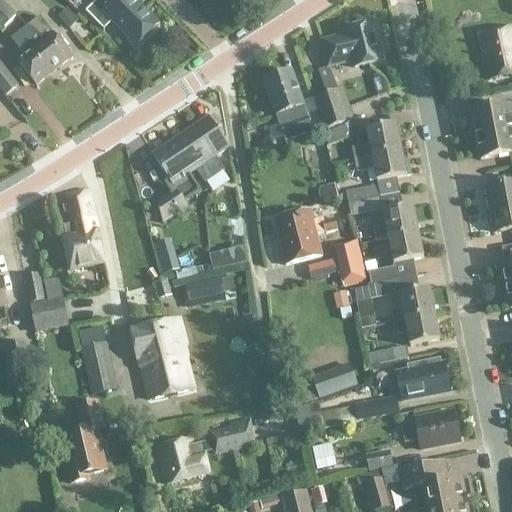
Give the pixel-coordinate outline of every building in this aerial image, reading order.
[(17,16),(0,0),(0,30),(1,32),(17,16)] [(96,24),(105,16),(137,49),(159,27),(132,0),(118,0),(112,6),(106,0),(101,0),(87,14),(96,24)] [(58,19),(67,28),(76,19),(68,10),(58,19)] [(41,19),(25,32),(57,72),(73,59),(41,19)] [(330,68),(354,62),(356,69),(385,62),(376,25),(347,32),(348,37),(324,43),(330,68)] [(511,29),(481,36),(484,53),(489,81),(511,76),(511,29)] [(57,72),(25,32),(13,41),(26,57),(19,63),(38,87),(57,72)] [(0,88),(7,98),(20,87),(0,62),(0,88)] [(313,133),(304,109),(305,109),(292,74),(266,84),(278,118),(276,119),(285,143),(313,133)] [(326,131),(350,123),(340,90),(315,98),(326,131)] [(477,138),(511,130),(511,106),(510,107),(472,114),(477,138)] [(210,121),(210,120),(154,158),(171,182),(165,186),(172,195),(158,204),(164,226),(190,209),(186,204),(202,194),(190,177),(230,150),(217,131),(222,128),(215,117),(210,121)] [(368,132),(371,147),(352,151),(354,162),(403,152),(398,126),(368,132)] [(353,138),(348,127),(325,137),(329,148),(353,138)] [(511,130),(477,138),(481,162),(511,155),(511,130)] [(379,184),(409,178),(413,177),(409,161),(405,162),(403,152),(354,162),(357,175),(376,172),(379,184)] [(511,186),(487,191),(491,213),(511,208),(511,186)] [(347,194),(349,206),(355,205),(381,200),(378,187),(347,194)] [(88,193),(68,198),(67,199),(69,207),(63,208),(66,216),(71,215),(74,225),(95,219),(88,193)] [(349,206),(352,219),(383,212),(381,200),(355,205),(349,206)] [(511,231),(511,208),(491,213),(496,235),(511,231)] [(385,215),(387,228),(380,229),(382,242),(390,241),(420,234),(415,209),(385,215)] [(324,219),(314,222),(312,211),(275,221),(287,267),(324,258),(318,236),(327,233),(327,235),(338,232),(335,220),(325,223),(324,219)] [(95,219),(74,225),(74,227),(66,229),(69,241),(64,242),(72,274),(104,266),(101,252),(103,252),(95,219)] [(219,256),(242,239),(235,229),(212,245),(219,256)] [(425,260),(420,234),(390,241),(395,266),(425,260)] [(334,248),(343,287),(367,281),(357,242),(334,248)] [(282,268),(282,251),(270,251),(269,268),(282,268)] [(224,270),(221,257),(210,259),(213,273),(224,270)] [(177,272),(174,259),(160,263),(164,276),(177,272)] [(511,262),(502,265),(506,288),(511,287),(511,262)] [(371,287),(397,282),(395,269),(369,274),(371,287)] [(40,277),(26,280),(31,306),(45,303),(40,277)] [(0,332),(8,330),(12,329),(6,312),(10,311),(0,281),(0,332)] [(209,284),(212,296),(224,294),(221,281),(209,284)] [(162,301),(173,298),(169,282),(157,285),(162,301)] [(354,293),(356,305),(400,296),(397,282),(371,287),(368,288),(368,290),(354,293)] [(209,284),(187,289),(189,301),(212,296),(209,284)] [(400,297),(403,312),(391,314),(394,325),(435,317),(429,291),(400,297)] [(335,301),(337,312),(350,309),(347,298),(335,301)] [(63,303),(32,309),(37,335),(68,329),(63,303)] [(341,312),(342,321),(353,319),(351,310),(341,312)] [(440,343),(435,317),(394,325),(396,337),(408,335),(410,349),(440,343)] [(360,321),(362,331),(377,328),(375,318),(360,321)] [(193,392),(183,348),(186,347),(180,322),(133,333),(138,362),(140,362),(149,403),(193,392)] [(24,345),(8,348),(15,381),(31,377),(24,345)] [(117,392),(107,346),(82,351),(92,398),(117,392)] [(371,368),(409,361),(407,348),(368,356),(371,368)] [(350,365),(312,379),(320,401),(359,388),(350,365)] [(403,404),(450,394),(450,392),(452,391),(453,387),(452,383),(449,379),(447,380),(445,366),(397,376),(403,404)] [(399,415),(396,399),(355,407),(356,409),(359,423),(399,415)] [(98,431),(106,430),(100,405),(77,410),(83,434),(65,438),(71,464),(68,465),(72,487),(90,483),(89,477),(107,473),(98,431)] [(301,436),(324,431),(322,416),(311,418),(309,407),(296,411),(301,436)] [(342,412),(345,427),(359,425),(359,423),(356,409),(342,412)] [(422,452),(461,444),(454,414),(415,422),(416,426),(403,429),(406,445),(419,442),(422,452)] [(212,436),(213,443),(194,447),(192,440),(158,448),(167,485),(210,475),(205,455),(215,453),(216,457),(256,447),(255,443),(254,443),(251,432),(253,431),(250,421),(230,426),(231,431),(212,436)] [(314,450),(319,470),(330,468),(326,453),(332,452),(331,447),(314,450)] [(382,472),(393,470),(393,469),(390,454),(366,459),(369,474),(382,472)] [(403,472),(401,472),(401,473),(404,491),(414,489),(418,511),(419,511),(428,510),(467,503),(466,499),(471,498),(468,483),(463,484),(462,479),(448,482),(444,463),(403,472)] [(383,481),(366,485),(373,511),(381,511),(391,510),(383,481)] [(262,485),(264,494),(274,491),(271,483),(262,485)] [(312,511),(307,493),(282,499),(284,511),(312,511)] [(281,499),(282,499),(281,498),(282,498),(282,496),(260,503),(263,511),(283,505),(281,499)] [(474,511),(473,505),(468,506),(467,503),(428,510),(428,511),(474,511)]
